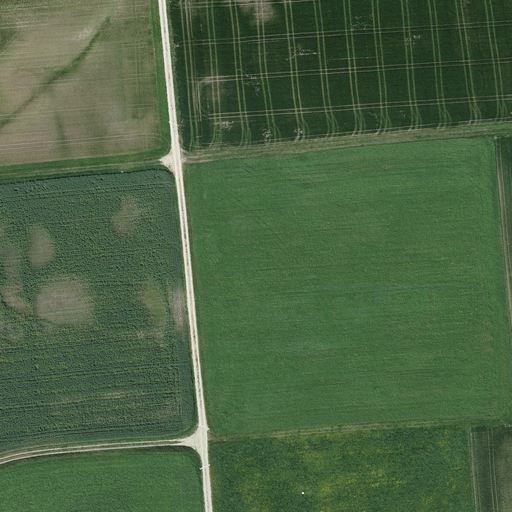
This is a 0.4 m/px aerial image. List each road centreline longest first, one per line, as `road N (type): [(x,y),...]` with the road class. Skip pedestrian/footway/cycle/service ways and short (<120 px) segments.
road 1 (track): [(511,419),(202,441),(177,161),(0,176)]
road 2 (track): [(511,131),(177,161),(162,0)]
road 3 (track): [(0,460),(202,441),(208,511)]
